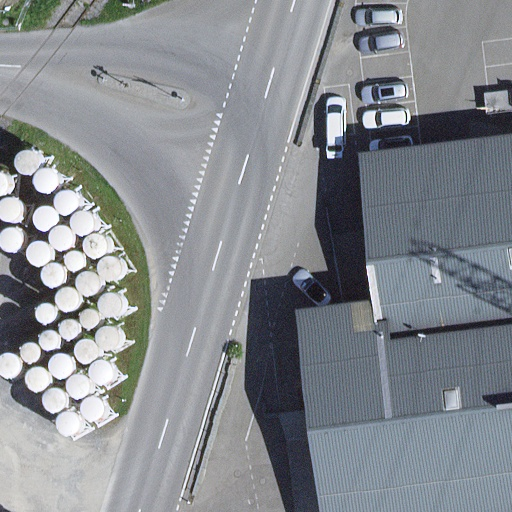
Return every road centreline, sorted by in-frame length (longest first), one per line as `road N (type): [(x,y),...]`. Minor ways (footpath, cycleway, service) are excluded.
road 1 (unclassified): [(139,511),(257,122)]
road 2 (unclassified): [(257,122),(84,79),(0,71)]
road 3 (unclassified): [(257,122),(294,0)]
